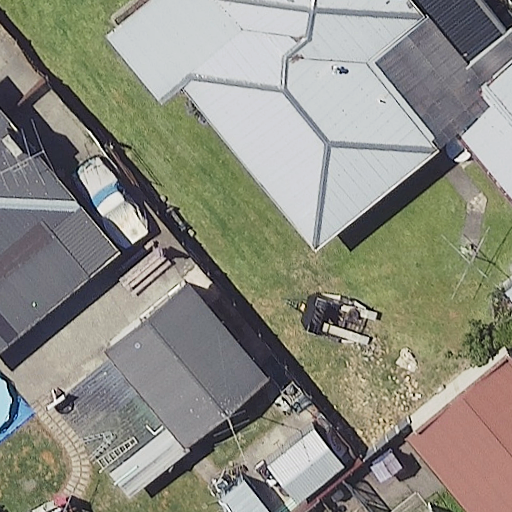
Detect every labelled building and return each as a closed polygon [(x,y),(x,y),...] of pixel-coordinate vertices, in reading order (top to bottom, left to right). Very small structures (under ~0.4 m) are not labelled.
[(113,0),(92,17),(151,89),(168,75),(304,244),(441,136),(367,44),(421,0),(113,0)] [(511,64),(445,118),(511,201),(511,64)] [(0,99),(0,323),(110,236),(0,99)] [(265,371),(181,267),(102,330),(186,434),(265,371)] [(511,511),(511,360),(496,342),(399,426),(473,511),(511,511)] [(283,511),(346,453),(312,416),(226,497),(240,511),(283,511)]
